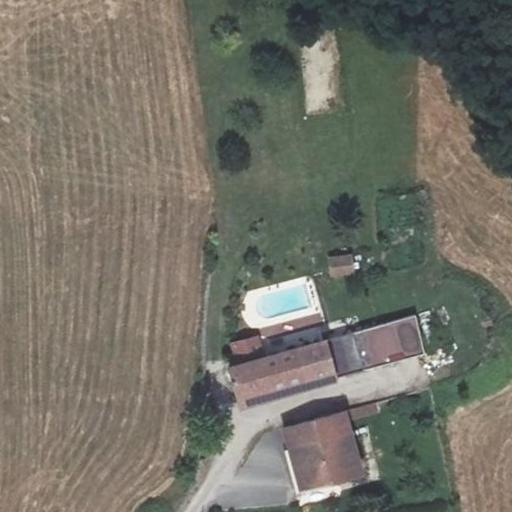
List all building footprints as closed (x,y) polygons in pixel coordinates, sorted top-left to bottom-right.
[(356,254),(329,255),(329,276),(357,275),(356,254)] [(357,329),(365,366),(426,354),(419,317),(357,329)] [(237,362),(265,355),(260,336),(232,343),(237,362)] [(271,404),(277,429),(336,419),(321,353),(229,376),(236,412),(271,404)] [(351,489),(339,428),(279,438),(292,490),(323,482),(328,495),(351,489)]
